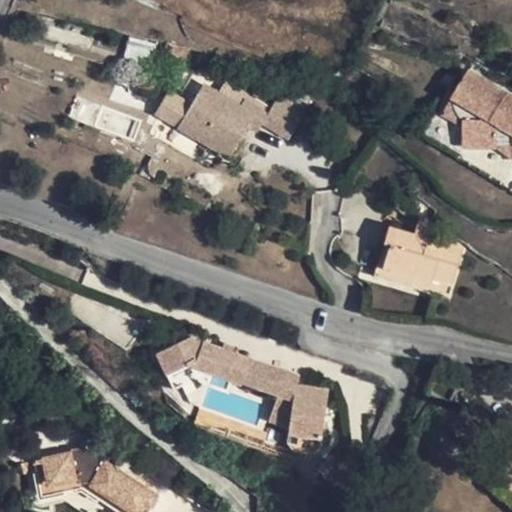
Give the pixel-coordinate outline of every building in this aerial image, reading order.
[(123,59),(149,65),(155,43),(128,37),(123,59)] [(190,48),(169,43),(160,63),(180,70),(190,48)] [(511,95),(470,71),(453,99),(455,101),(455,104),(455,106),(457,109),(458,112),(459,114),(461,116),(464,119),(464,125),(464,147),(500,147),(500,144),(511,144),(511,95)] [(223,96),(204,85),(184,119),(209,133),(204,142),(230,157),(249,126),(259,131),(268,115),(241,98),(231,113),(218,105),(223,96)] [(77,94),(68,115),(132,142),(141,121),(77,94)] [(268,117),(263,125),(289,141),(305,114),(279,98),(268,117)] [(455,101),(453,99),(444,114),(464,125),(464,119),(461,116),(459,114),(458,112),(457,109),(455,106),(455,104),(455,101)] [(511,144),(500,144),(500,147),(511,156),(511,144)] [(432,225),(419,221),(414,235),(428,239),(432,225)] [(414,235),(390,228),(375,275),(430,292),(434,279),(454,285),(464,249),(428,239),(414,235)] [(223,348),(192,337),(157,354),(166,376),(189,365),(241,384),(241,382),(267,391),(276,367),(233,351),(223,348)] [(235,346),(225,343),(223,348),(233,351),(235,346)] [(267,391),(274,394),(294,401),(296,384),(298,385),(301,376),(276,367),(267,391)] [(382,377),(364,372),(359,385),(370,388),(367,396),(392,403),(399,380),(393,378),(388,393),(378,390),(382,377)] [(393,378),(383,375),(382,377),(378,390),(388,393),(393,378)] [(298,385),(296,384),(294,401),(287,443),(293,449),(313,452),(321,447),(330,389),(298,385)] [(284,428),(294,401),(274,394),(270,406),(266,421),(284,428)] [(117,462),(87,442),(81,451),(79,449),(72,450),(72,453),(44,459),(49,485),(79,479),(80,483),(88,481),(91,482),(90,485),(131,511),(142,511),(143,511),(174,511),(156,500),(158,497),(114,467),(117,462)] [(511,458),(489,486),(511,505),(511,458)] [(320,503),(318,502),(314,502),(311,504),(311,509),(312,511),(320,511),(321,511),(322,508),(322,506),(320,503)]
